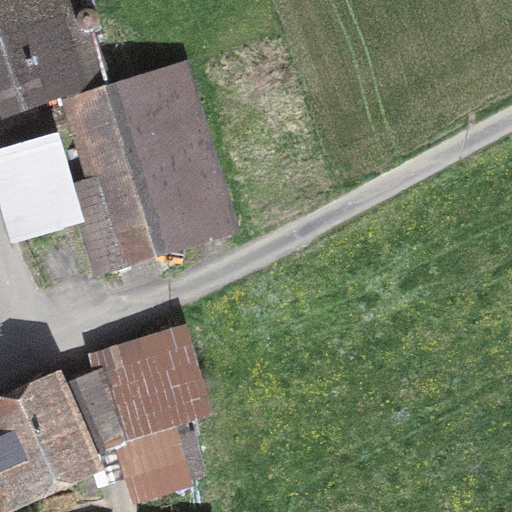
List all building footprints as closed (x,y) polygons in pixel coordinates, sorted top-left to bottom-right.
[(66,88),(35,0),(0,0),(0,57),(17,105),(66,88)] [(98,37),(90,17),(70,24),(77,44),(98,37)] [(191,244),(188,233),(229,218),(178,78),(70,116),(97,192),(75,200),(102,276),(191,244)] [(192,411),(174,349),(99,371),(140,506),(195,489),(173,416),(192,411)] [(0,511),(11,511),(24,506),(19,496),(85,466),(54,397),(0,421),(0,511)]
